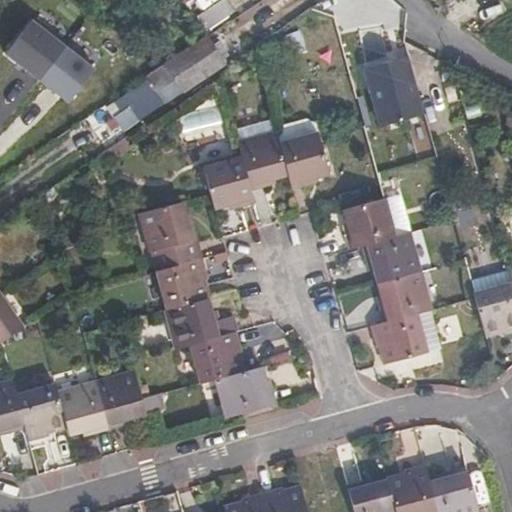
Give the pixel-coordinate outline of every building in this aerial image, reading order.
[(95,69),(30,20),(5,53),(68,103),(95,69)] [(245,48),(236,36),(226,44),(234,56),(245,48)] [(223,65),(205,40),(166,67),(184,92),(223,65)] [(426,115),(410,57),(367,69),(383,127),(426,115)] [(283,149),(323,137),(321,124),(315,120),(283,130),(280,135),(281,138),(283,149)] [(240,149),(281,138),(277,127),(237,137),(240,149)] [(323,137),(283,149),(290,176),(294,190),(314,185),(313,181),(333,175),(323,137)] [(283,149),(280,138),(240,149),(243,162),(251,193),(273,187),(272,182),(290,176),(283,149)] [(251,193),(243,162),(205,172),(211,196),(215,212),(234,207),(235,211),(255,206),(251,193)] [(401,198),(386,201),(396,239),(410,234),(401,198)] [(396,239),(386,201),(346,211),(351,231),(346,232),(351,251),(364,247),(396,239)] [(183,203),(143,214),(153,252),(164,250),(169,269),(202,260),(192,221),(187,222),(183,203)] [(418,273),(408,235),(396,239),(364,247),(369,266),(374,265),(379,283),(418,273)] [(0,295),(17,284),(0,257),(0,295)] [(202,260),(169,269),(158,271),(168,311),(207,301),(202,281),(207,279),(202,260)] [(511,281),(511,280),(508,267),(470,277),(474,291),(511,281)] [(380,306),(385,324),(428,312),(418,273),(379,283),(385,304),(380,306)] [(154,274),(143,277),(151,310),(162,307),(154,274)] [(511,281),(474,291),(485,332),(503,327),(504,331),(511,328),(511,281)] [(17,284),(0,295),(0,328),(7,339),(39,317),(17,284)] [(178,350),(192,346),(225,337),(221,318),(212,320),(207,301),(168,311),(178,350)] [(385,324),(371,327),(377,345),(383,344),(388,365),(439,351),(428,312),(385,324)] [(202,384),(222,379),(241,374),(237,354),(240,353),(236,334),(225,337),(192,346),(202,384)] [(91,367),(103,411),(123,406),(121,399),(141,394),(132,357),(91,367)] [(11,377),(8,364),(0,366),(0,412),(19,407),(11,377)] [(19,407),(23,420),(42,415),(40,411),(59,405),(52,376),(49,366),(11,377),(19,407)] [(59,405),(62,415),(82,409),(84,416),(103,411),(91,367),(52,376),(59,405)] [(222,379),(232,418),(276,406),(272,386),(264,388),(259,369),(241,374),(222,379)] [(143,399),(146,413),(161,409),(158,395),(143,399)] [(429,478),(426,467),(408,471),(409,476),(390,481),(398,511),(427,511),(437,509),(429,478)] [(447,473),(429,478),(437,509),(437,511),(479,511),(480,511),(470,473),(449,479),(447,473)] [(398,511),(390,481),(369,487),(368,482),(350,486),(356,511),(398,511)] [(282,490),(262,495),(266,511),(308,511),(303,489),(283,495),(282,490)] [(226,511),(225,511),(266,511),(262,495),(244,500),(245,505),(226,511)]
